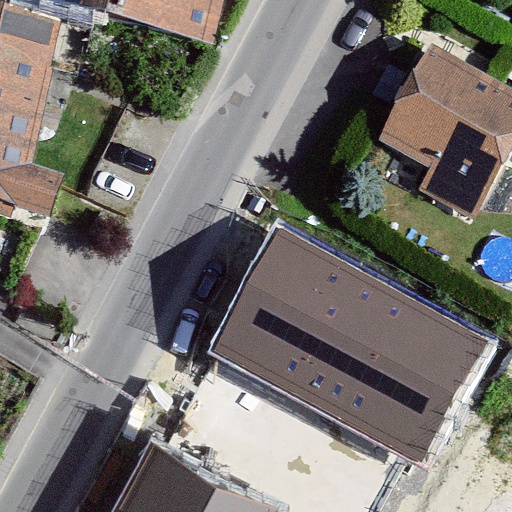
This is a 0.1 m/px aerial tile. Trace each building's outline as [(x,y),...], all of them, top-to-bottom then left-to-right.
[(0,0),(0,17),(66,32),(212,66),(226,0),(0,0)] [(66,32),(0,17),(0,210),(55,223),(64,183),(33,175),(66,32)] [(511,171),(511,103),(434,60),(383,152),(435,181),(422,204),(476,235),(511,171)] [(486,337),(275,229),(211,353),(422,461),(486,337)] [(273,511),(274,511),(147,447),(113,511),(273,511)]
